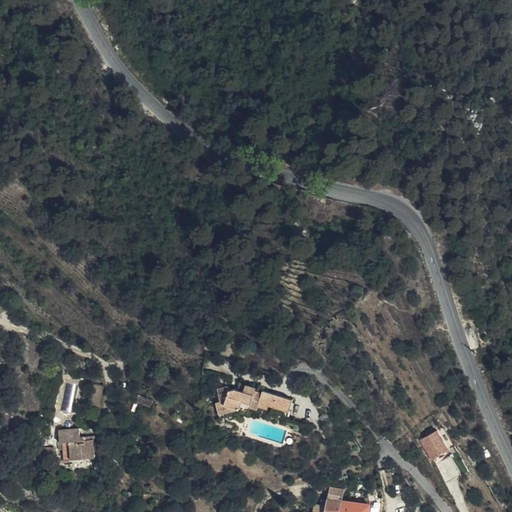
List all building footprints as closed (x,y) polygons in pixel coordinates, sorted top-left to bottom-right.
[(342,137),(343,122),(298,119),(297,133),(302,133),(301,139),(309,140),(309,134),(318,135),(316,139),(316,143),(319,145),(323,146),(325,145),(327,143),(327,140),(324,135),(342,137)] [(99,410),(103,386),(95,384),(90,409),(99,410)] [(269,413),(286,419),(293,399),(263,389),(261,392),(255,390),(256,387),(244,384),(242,390),(233,387),(228,392),(227,387),(217,389),(219,401),(216,402),(218,413),(239,408),(248,412),(250,407),(257,409),(258,405),(267,408),(268,405),(272,406),(269,413)] [(95,457),(95,459),(103,459),(102,446),(100,446),(99,434),(80,436),(79,428),(59,430),(60,442),(62,442),(64,460),(95,457)] [(439,428),(420,439),(431,460),(450,450),(439,428)] [(39,454),(40,458),(54,457),(53,446),(39,447),(39,454)] [(103,459),(95,459),(96,467),(104,466),(103,459)] [(340,511),(343,498),(344,488),(329,486),(326,506),(324,511),(340,511)] [(369,511),(371,503),(343,498),(340,511),(369,511)]
